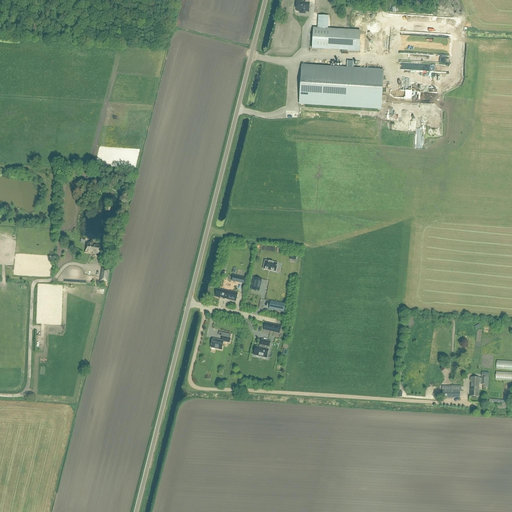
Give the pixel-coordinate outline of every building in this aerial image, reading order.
[(296,6),(295,9),(297,9),(296,12),(300,12),(300,14),(305,14),(305,12),(309,12),(309,0),(314,0),(313,0),(305,0),(305,3),(297,3),(297,6),(296,6)] [(312,49),(390,54),(391,34),(313,29),(312,49)] [(302,66),(299,104),(381,109),(383,71),(348,69),(342,69),(302,66)] [(86,244),(85,253),(95,254),(96,253),(99,254),(100,246),(93,245),(94,244),(93,243),(92,242),(91,242),(89,242),(88,243),(88,244),(86,244)] [(277,264),(265,261),(265,262),(263,269),(263,270),(275,272),(276,272),(277,264),(278,264),(277,264)] [(109,270),(102,269),(100,282),(107,283),(109,270)] [(245,278),(233,276),(231,281),(244,284),(245,278)] [(254,278),(251,290),(258,291),(261,280),(254,278)] [(236,302),(238,294),(217,289),(215,297),(236,302)] [(263,330),(279,334),(281,327),(265,323),(263,330)] [(222,341),(213,339),(211,348),(222,350),(224,342),(229,343),(230,339),(223,337),(222,341)] [(254,355),(267,358),(268,350),(268,347),(269,347),(270,342),(261,340),(260,345),(261,345),(261,348),(256,347),(254,355)] [(471,378),(470,398),(478,398),(479,378),(471,378)]
